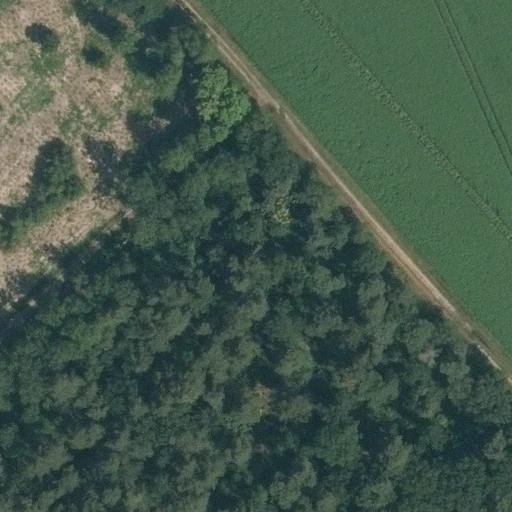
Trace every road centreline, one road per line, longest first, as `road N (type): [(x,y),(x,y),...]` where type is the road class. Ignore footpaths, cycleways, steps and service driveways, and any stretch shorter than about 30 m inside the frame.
road 1 (track): [(511,379),(169,0)]
road 2 (track): [(0,328),(249,90)]
